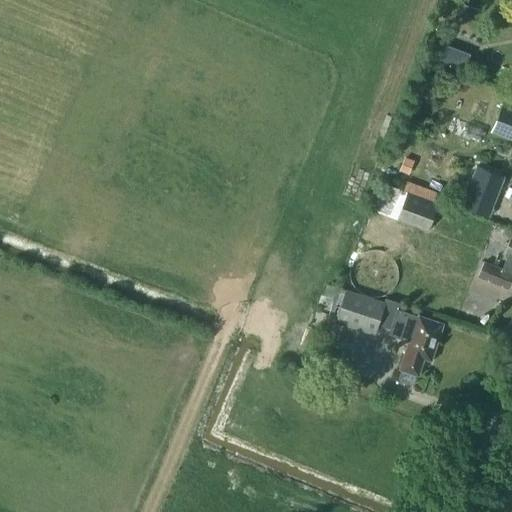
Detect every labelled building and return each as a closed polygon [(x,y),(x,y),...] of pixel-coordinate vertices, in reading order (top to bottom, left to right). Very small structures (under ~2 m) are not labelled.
[(458,48),(452,63),(465,68),(471,52),(458,48)] [(511,107),(503,104),(492,131),(511,138),(511,107)] [(447,132),(479,144),(485,129),(440,112),(436,124),(448,129),(447,132)] [(405,156),(400,170),(408,174),(414,160),(405,156)] [(490,200),(500,174),(478,165),(468,192),(490,200)] [(429,227),(438,205),(408,193),(399,215),(429,227)] [(484,261),(478,275),(509,288),(511,280),(511,237),(505,250),(510,252),(503,269),(484,261)] [(350,326),(351,321),(377,330),(379,325),(386,303),(385,302),(348,289),(337,321),(350,326)] [(423,355),(430,358),(432,353),(434,354),(436,346),(434,346),(442,323),(417,315),(417,316),(397,309),(391,329),(390,332),(410,339),(406,348),(406,350),(400,366),(418,372),(423,355)]
